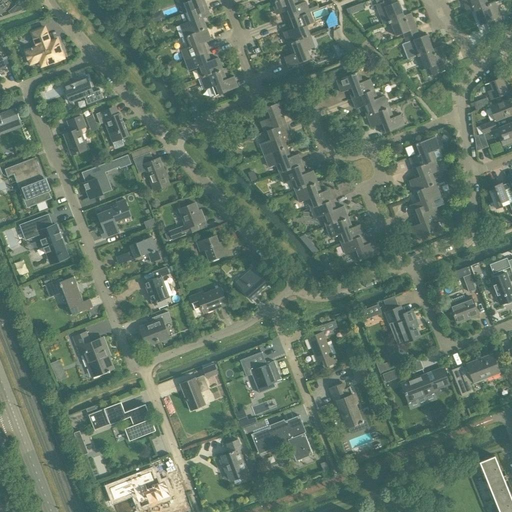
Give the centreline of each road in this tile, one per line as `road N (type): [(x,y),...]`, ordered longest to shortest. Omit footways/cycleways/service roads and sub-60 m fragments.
road 1 (residential): [(103,64),(26,91),(126,355),(144,365)]
road 2 (residential): [(172,144),(209,114),(258,93),(227,0)]
road 3 (residential): [(296,288),(172,144)]
road 4 (residential): [(511,327),(446,351),(411,263)]
road 5 (residential): [(326,452),(274,305)]
road 6 (residential): [(195,505),(144,365)]
road 7 (tertiary): [(51,511),(0,376)]
road 8 (residential): [(144,365),(274,305)]
road 9 (residential): [(469,174),(470,238),(411,263)]
road 10 (residential): [(411,263),(334,290),(296,288)]
